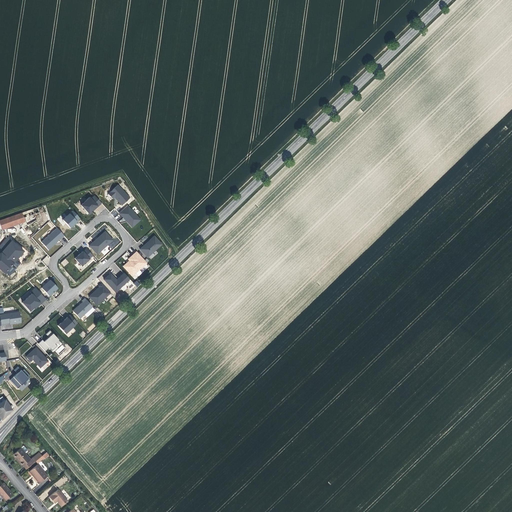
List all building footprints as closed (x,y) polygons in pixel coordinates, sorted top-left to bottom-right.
[(129,199),(117,186),(108,194),(112,199),(114,198),(121,206),(129,199)] [(100,204),(93,196),(90,199),(89,198),(81,206),(88,214),(91,211),(92,211),(100,204)] [(126,206),(118,213),(132,227),(140,220),(126,206)] [(22,212),(0,220),(0,224),(2,230),(26,222),(22,212)] [(78,219),(72,212),(62,221),(69,228),(76,222),(75,221),(78,219)] [(38,231),(42,235),(53,225),(50,221),(38,231)] [(63,236),(56,228),(41,242),(48,250),(63,236)] [(112,240),(104,232),(88,246),(96,255),(112,240)] [(160,244),(153,237),(139,249),(145,257),(160,244)] [(0,250),(1,251),(0,252),(0,271),(3,274),(15,260),(10,255),(17,248),(8,239),(0,248),(0,250)] [(92,256),(86,249),(82,253),(81,252),(74,259),(80,266),(92,256)] [(145,263),(135,252),(127,259),(128,261),(122,267),(131,277),(145,263)] [(60,263),(64,267),(69,263),(65,259),(60,263)] [(128,280),(123,274),(115,281),(109,274),(103,279),(114,292),(128,280)] [(49,281),(41,289),(48,296),(52,292),(57,288),(49,281)] [(109,293),(101,284),(98,286),(98,287),(88,297),(96,306),(109,293)] [(45,300),(34,288),(30,293),(31,294),(21,303),(29,312),(33,308),(34,309),(37,307),(40,304),(45,300)] [(93,309),(84,299),(81,301),(82,302),(71,311),(80,320),(93,309)] [(18,313),(0,315),(0,324),(9,323),(9,325),(10,325),(20,323),(18,313)] [(76,323),(69,315),(57,326),(64,334),(76,323)] [(57,340),(49,331),(44,335),(47,338),(43,342),(41,340),(37,344),(44,352),(48,348),(51,351),(56,347),(53,344),(57,340)] [(47,361),(35,348),(25,357),(30,362),(32,360),(39,368),(47,361)] [(20,372),(16,367),(13,370),(16,373),(9,380),(16,388),(29,377),(23,370),(20,372)] [(0,420),(10,410),(6,405),(1,397),(0,397),(0,420)] [(19,446),(11,453),(17,461),(20,465),(21,464),(24,468),(35,459),(40,454),(37,451),(28,458),(19,446)] [(40,454),(35,459),(37,460),(41,456),(42,457),(47,454),(45,451),(40,454)] [(36,464),(28,470),(34,478),(37,482),(45,475),(36,464)] [(65,475),(54,483),(58,488),(68,479),(65,475)] [(2,482),(0,483),(0,496),(3,500),(12,494),(9,490),(2,482)] [(58,491),(49,498),(53,503),(56,501),(57,503),(60,506),(66,502),(58,491)]
